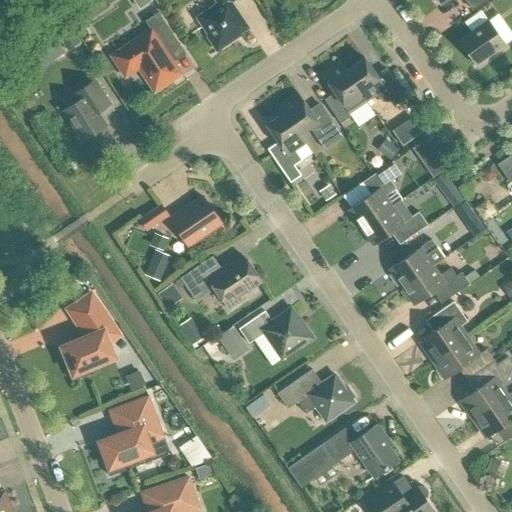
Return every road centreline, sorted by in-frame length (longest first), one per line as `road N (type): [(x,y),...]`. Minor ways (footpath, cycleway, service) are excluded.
road 1 (residential): [(219,129),(485,511)]
road 2 (residential): [(219,129),(213,106),(367,0)]
road 3 (residential): [(511,105),(482,125),(463,119),(377,0)]
road 4 (residential): [(61,511),(0,356)]
